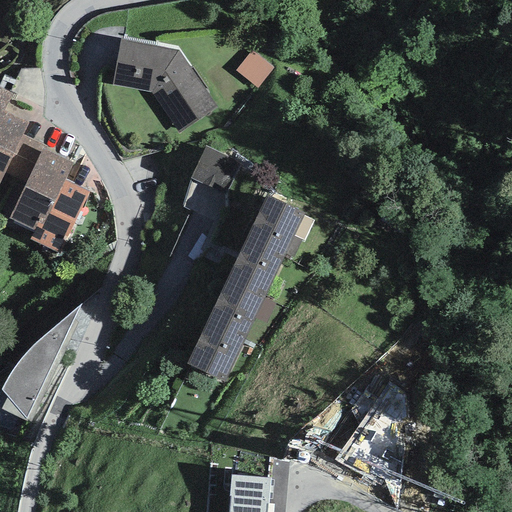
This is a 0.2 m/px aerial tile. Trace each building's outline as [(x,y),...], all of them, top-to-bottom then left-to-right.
[(179,134),(216,107),(178,50),(121,39),(112,86),(152,92),(179,134)] [(273,68),(251,51),(235,71),(257,88),(273,68)] [(11,94),(0,88),(0,110),(3,112),(11,94)] [(3,112),(0,110),(0,182),(5,173),(22,135),(28,124),(3,112)] [(46,146),(22,135),(5,173),(26,183),(42,148),(44,150),(46,146)] [(44,150),(42,148),(26,183),(9,220),(33,231),(38,234),(64,180),(72,162),(44,150)] [(239,163),(206,148),(191,179),(224,195),(239,163)] [(88,192),(64,180),(38,234),(33,231),(29,240),(57,254),(88,192)] [(305,213),(266,195),(186,364),(225,383),(305,213)] [(28,417),(80,305),(49,332),(30,349),(16,366),(1,389),(28,417)] [(409,399),(387,384),(333,459),(399,492),(409,399)] [(266,511),(267,504),(270,478),(230,475),(226,511),(266,511)]
